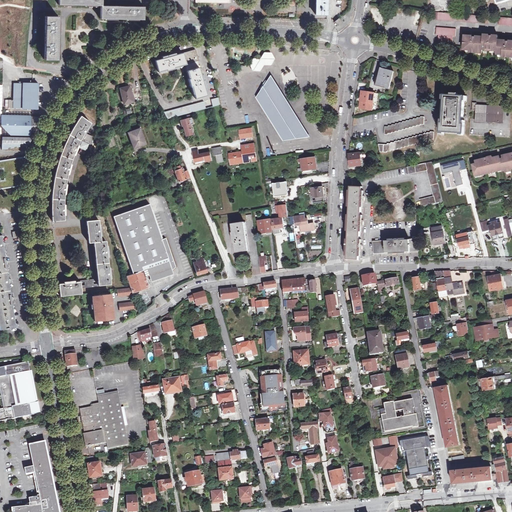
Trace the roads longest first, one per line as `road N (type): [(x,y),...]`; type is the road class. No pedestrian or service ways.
road 1 (residential): [(48,345),(33,195),(56,119),(86,75),(183,31)]
road 2 (residential): [(211,285),(271,511)]
road 3 (residential): [(401,267),(447,496)]
road 4 (residential): [(335,267),(354,41)]
road 5 (residential): [(211,285),(185,291),(113,335),(48,345)]
road 6 (residential): [(278,275),(293,447)]
road 7 (residential): [(183,31),(354,41)]
road 8 (residential): [(79,511),(48,345)]
road 9 (residential): [(354,41),(511,94)]
road 10 (track): [(184,155),(233,282)]
road 11 (residential): [(335,267),(359,395)]
